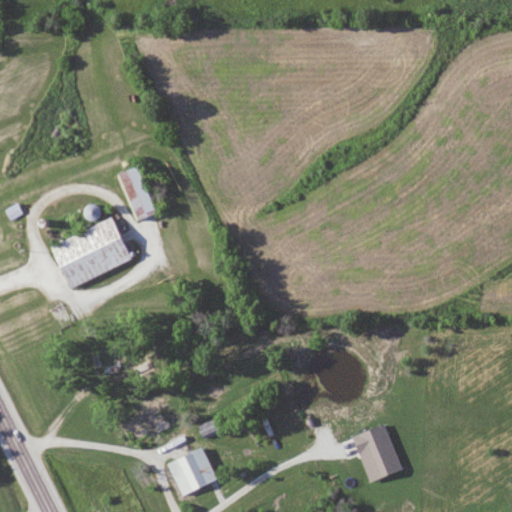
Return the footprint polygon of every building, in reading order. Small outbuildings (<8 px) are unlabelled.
[(140,165),(118,171),(131,220),(153,214),(140,165)] [(131,260),(112,217),(47,247),(66,289),(131,260)] [(119,374),(113,346),(95,350),(102,378),(119,374)] [(115,412),(127,436),(156,422),(149,408),(143,411),(138,401),(115,412)] [(186,492),(207,484),(194,451),(173,459),(186,492)]
